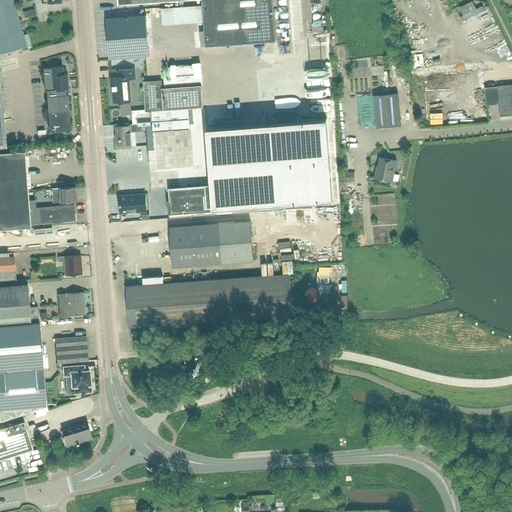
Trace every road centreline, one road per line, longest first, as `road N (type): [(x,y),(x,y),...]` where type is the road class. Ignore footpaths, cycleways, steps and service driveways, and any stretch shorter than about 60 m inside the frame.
road 1 (tertiary): [(106,359),(81,0)]
road 2 (tertiary): [(455,511),(441,473),(417,458),(247,465)]
road 3 (unclassified): [(303,357),(450,407),(511,407)]
road 4 (unclassified): [(303,357),(342,355),(454,382),(511,379)]
road 5 (unclassified): [(141,429),(166,408),(303,357)]
road 6 (unclassified): [(511,123),(366,139)]
